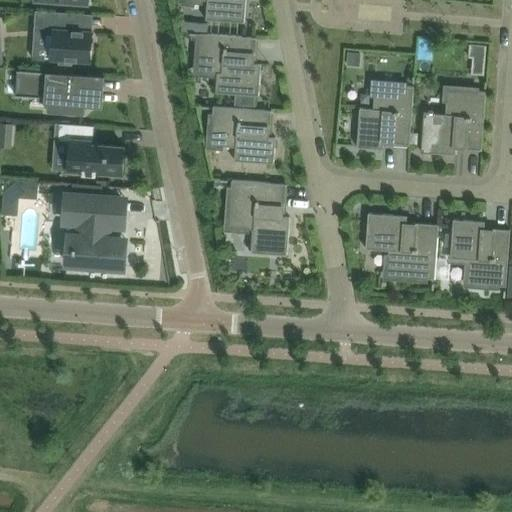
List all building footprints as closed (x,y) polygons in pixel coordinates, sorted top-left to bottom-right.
[(201,0),(201,19),(244,22),(245,0),(201,0)] [(32,57),(56,59),(59,59),(59,63),(71,64),(71,60),(89,61),(91,31),(75,30),(77,13),(35,10),(33,34),(52,35),(51,57),(32,56),(32,57)] [(187,23),(186,30),(201,31),(202,29),(197,24),(187,23)] [(260,63),(253,63),(253,55),(255,55),(256,37),(200,33),(197,72),(216,73),(215,92),(258,95),(260,63)] [(141,41),(117,41),(117,52),(141,51),(141,41)] [(470,45),(469,58),(473,59),(472,75),(484,76),(486,46),(470,45)] [(348,54),(347,66),(354,66),(359,61),(360,54),(348,54)] [(104,77),(104,76),(17,70),(15,95),(49,98),(48,110),(46,110),(46,111),(84,113),(84,112),(83,112),(84,100),(97,101),(99,76),(104,77)] [(413,86),(375,83),(373,108),(359,107),(356,147),(382,149),(383,141),(391,141),(391,143),(409,144),(413,86)] [(445,114),(431,113),(422,112),(419,151),(455,154),(455,146),(463,147),(463,149),(481,150),(485,91),(447,88),(445,114)] [(212,106),(209,145),(235,146),(234,160),(273,163),(275,137),(267,136),(268,128),(270,128),(271,110),(212,106)] [(124,146),(99,144),(92,143),(93,141),(93,125),(59,123),(59,124),(61,124),(60,138),(70,139),(67,171),(83,172),(83,174),(95,175),(95,173),(122,175),(124,146)] [(286,183),(231,179),(228,227),(253,229),(251,252),(286,255),(289,216),(281,215),(282,207),(284,207),(286,183)] [(122,198),(69,194),(67,221),(81,222),(80,236),(76,235),(75,247),(72,247),(72,251),(75,252),(73,263),(119,267),(121,239),(107,238),(108,224),(119,225),(122,198)] [(501,226),(511,225),(511,207),(501,208),(501,226)] [(434,279),(438,224),(414,222),(414,224),(406,223),(406,215),(368,213),(365,248),(388,250),(386,275),(434,279)] [(505,286),(510,229),(492,228),(492,230),(484,229),(484,221),(452,219),(449,257),(468,259),(467,283),(505,286)]
